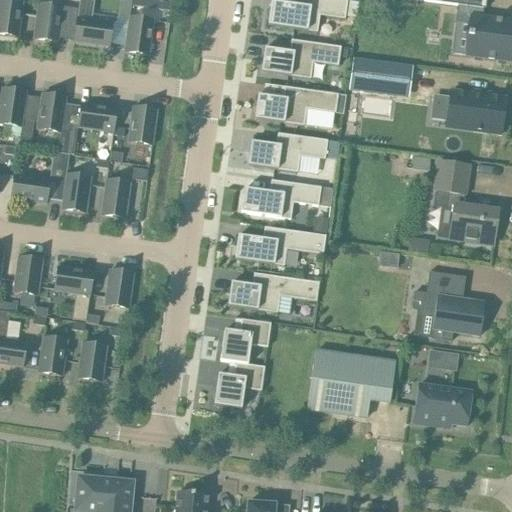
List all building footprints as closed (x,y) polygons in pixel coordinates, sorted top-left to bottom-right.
[(0,0),(0,36),(17,39),(22,3),(0,0)] [(79,0),(73,43),(109,48),(113,24),(91,21),(94,0),(79,0)] [(120,0),(119,5),(117,21),(129,23),(129,18),(131,7),(131,0),(120,0)] [(138,0),(131,0),(131,7),(143,9),(144,1),(138,0)] [(271,3),(267,27),(317,34),(319,17),(344,21),(347,2),(334,0),(292,0),(292,6),(271,3)] [(423,0),(423,2),(457,6),(451,54),(511,62),(511,23),(481,19),(482,10),(485,10),(486,0),(423,0)] [(159,3),(158,11),(171,12),(172,5),(159,3)] [(62,9),(38,6),(33,41),(57,44),(62,9)] [(153,22),(129,18),(129,23),(124,54),(148,57),(153,22)] [(341,49),(291,41),(289,53),(264,50),(261,73),(310,81),(313,64),(338,67),(341,49)] [(347,94),(404,95),(405,61),(347,60),(347,94)] [(257,97),(254,120),(303,127),(306,110),(335,115),(338,96),(284,88),(282,100),(257,97)] [(26,93),(2,90),(0,104),(0,126),(21,129),(26,93)] [(450,92),(445,128),(501,136),(505,100),(450,92)] [(65,99),(42,96),(37,131),(60,135),(65,99)] [(338,96),(335,115),(344,116),(346,97),(338,96)] [(65,105),(60,135),(76,137),(77,129),(113,134),(114,128),(116,110),(81,105),(80,107),(65,105)] [(128,144),(151,147),(156,112),(133,108),(128,144)] [(113,134),(113,136),(123,138),(124,129),(114,128),(113,134)] [(327,142),(278,135),(276,147),(251,143),(247,167),(297,174),(299,157),(325,161),(325,159),(327,142)] [(31,142),(19,141),(18,149),(30,150),(31,142)] [(327,142),(325,159),(337,160),(340,143),(327,142)] [(59,146),(57,154),(69,156),(70,148),(59,146)] [(17,157),(18,149),(6,147),(5,155),(17,157)] [(17,163),(25,164),(26,152),(19,151),(17,163)] [(53,154),(51,170),(67,173),(69,156),(57,154),(53,154)] [(122,155),(110,154),(109,162),(121,163),(122,155)] [(413,157),(411,171),(429,173),(430,159),(413,157)] [(96,169),(107,171),(109,163),(97,161),(96,169)] [(438,163),(434,192),(448,194),(446,210),(453,211),(449,240),(473,243),(493,246),(498,213),(463,208),(468,167),(438,163)] [(146,183),(148,172),(131,169),(129,180),(146,183)] [(10,200),(46,205),(49,181),(14,176),(10,200)] [(66,176),(61,212),(85,215),(90,179),(66,176)] [(106,182),(101,217),(125,221),(130,185),(106,182)] [(320,189),(271,182),(269,194),(244,190),(241,214),(290,221),(293,204),(318,208),(318,207),(320,189)] [(320,189),(318,207),(330,209),(333,191),(320,189)] [(237,237),(234,261),(283,268),(286,251),(322,256),(325,238),(264,229),(262,241),(237,237)] [(396,270),(398,256),(382,253),(380,268),(396,270)] [(13,294),(37,298),(42,262),(18,258),(13,294)] [(72,320),(85,322),(86,317),(92,273),(57,268),(53,292),(75,295),(72,320)] [(104,307),(128,311),(133,275),(109,272),(104,307)] [(414,293),(411,311),(434,314),(430,340),(451,343),(453,334),(479,338),(483,316),(478,316),(480,303),(462,301),(465,279),(429,273),(426,295),(414,293)] [(231,284),(227,308),(277,314),(289,315),(292,300),(316,303),(318,284),(253,275),(252,287),(231,284)] [(46,319),(47,310),(35,308),(34,318),(46,319)] [(0,365),(23,368),(26,345),(5,342),(9,314),(6,313),(0,312),(0,365)] [(86,322),(86,324),(98,326),(99,317),(87,316),(86,322)] [(34,318),(33,326),(44,327),(46,319),(34,318)] [(224,332),(219,362),(235,364),(247,366),(250,346),(267,349),(270,325),(241,321),(239,334),(224,332)] [(84,333),(85,325),(73,323),(72,331),(84,333)] [(124,339),(125,330),(113,329),(112,337),(124,339)] [(61,378),(67,342),(43,339),(38,375),(61,378)] [(77,380),(101,384),(106,348),(82,345),(77,380)] [(395,365),(316,352),(307,410),(366,420),(369,402),(389,405),(395,365)] [(446,354),(443,371),(456,373),(459,355),(446,354)] [(218,376),(213,407),(241,410),(244,390),(261,393),(264,369),(247,366),(235,364),(233,378),(218,376)] [(449,430),(450,426),(466,428),(472,394),(418,386),(412,424),(449,430)] [(127,511),(130,485),(79,480),(77,511),(85,511),(127,511)] [(205,511),(207,496),(178,493),(175,511),(205,511)]
